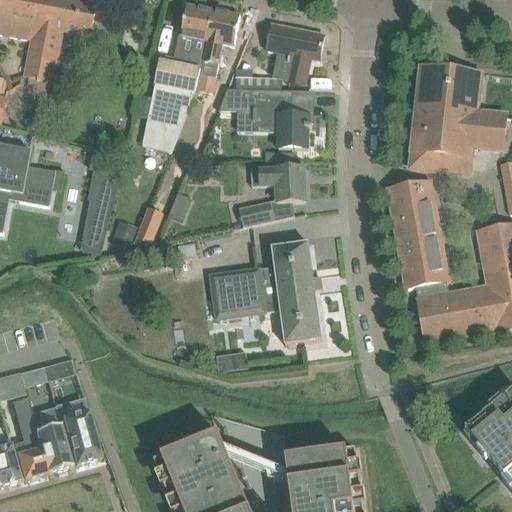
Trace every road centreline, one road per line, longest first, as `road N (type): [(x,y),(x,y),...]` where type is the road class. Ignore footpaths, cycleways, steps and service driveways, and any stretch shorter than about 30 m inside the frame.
road 1 (residential): [(388,390),(357,192),(369,6)]
road 2 (unclassified): [(369,6),(511,8)]
